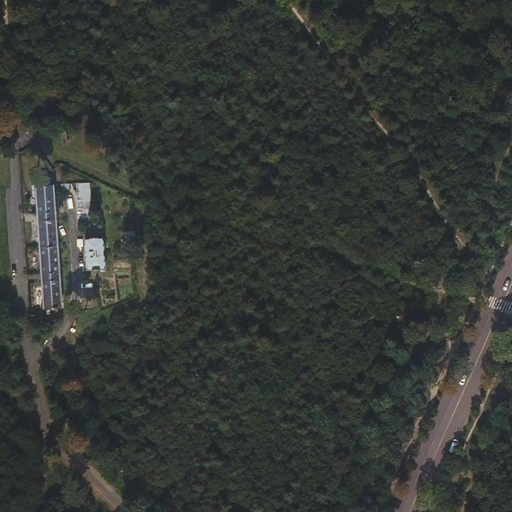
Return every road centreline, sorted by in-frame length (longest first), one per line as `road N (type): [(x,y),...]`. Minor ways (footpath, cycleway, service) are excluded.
road 1 (track): [(489,274),(285,0)]
road 2 (secondary): [(407,511),(511,280)]
road 3 (track): [(14,139),(3,0)]
